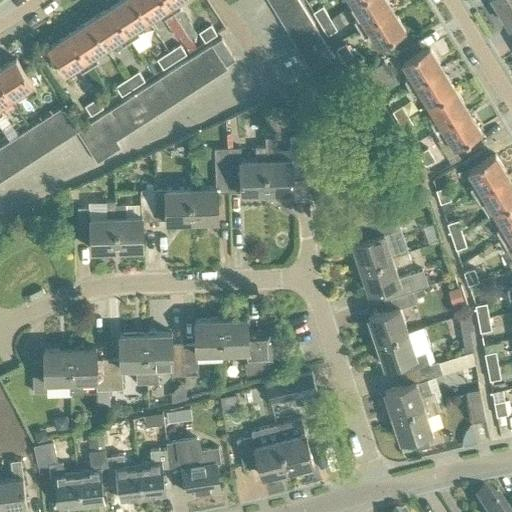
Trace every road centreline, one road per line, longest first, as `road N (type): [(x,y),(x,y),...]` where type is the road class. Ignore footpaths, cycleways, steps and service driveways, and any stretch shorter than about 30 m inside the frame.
road 1 (residential): [(0,327),(97,287),(310,278)]
road 2 (residential): [(379,491),(310,278)]
road 3 (residential): [(511,457),(379,491)]
